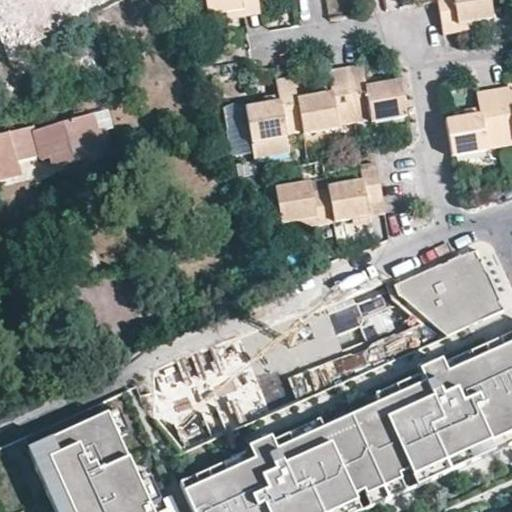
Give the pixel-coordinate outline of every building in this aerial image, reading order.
[(0,0),(0,44),(4,56),(61,35),(47,0),(0,0)] [(60,0),(64,16),(134,1),(133,0),(60,0)] [(230,16),(244,14),(247,12),(261,9),(258,0),(205,0),(209,19),(229,15),(230,16)] [(443,21),(460,19),(461,22),(476,19),(495,16),(492,0),(438,0),(439,4),(443,21)] [(230,16),(231,24),(262,18),(261,9),(247,12),(244,14),(230,16)] [(443,21),(444,31),(477,27),(476,19),(461,22),(460,19),(443,21)] [(345,69),(354,123),(371,120),(372,124),(406,118),(400,80),(381,84),(365,87),(363,80),(360,66),(345,69)] [(329,86),(331,94),(314,97),(296,100),(301,134),(302,137),(339,131),(338,126),(354,123),(345,69),(328,72),(329,86)] [(363,80),(365,87),(381,84),(379,77),(363,80)] [(252,147),(287,140),(287,137),(301,134),(296,100),(292,80),(276,83),(278,96),(280,103),(263,106),(245,110),(252,147)] [(331,94),(329,86),(314,89),(314,97),(331,94)] [(502,144),(511,142),(511,93),(510,86),(494,90),(497,111),(502,144)] [(479,107),(480,114),(464,116),(444,120),(451,157),(486,150),(487,147),(502,144),(497,111),(494,90),(476,93),(479,107)] [(280,103),(278,96),(262,99),(263,106),(280,103)] [(212,125),(218,122),(211,104),(205,107),(212,125)] [(480,114),(479,107),(464,110),(464,116),(480,114)] [(290,154),(287,140),(252,147),(255,161),(290,154)] [(363,185),(329,192),(329,194),(336,228),(354,225),(371,222),(383,219),(372,164),(359,166),(363,185)] [(283,231),(302,227),(317,224),(318,232),(336,228),(329,194),(314,196),(311,187),(276,195),(283,231)] [(371,222),(354,225),(356,233),(372,230),(371,222)] [(302,227),(305,234),(318,232),(317,224),(302,227)] [(439,265),(394,284),(398,295),(448,336),(503,310),(475,249),(443,264),(444,265),(440,267),(439,265)] [(394,284),(154,372),(154,416),(183,449),(448,336),(398,295),(394,284)] [(190,511),(359,511),(511,443),(511,331),(177,482),(190,511)] [(156,511),(110,407),(32,443),(63,511),(156,511)]
